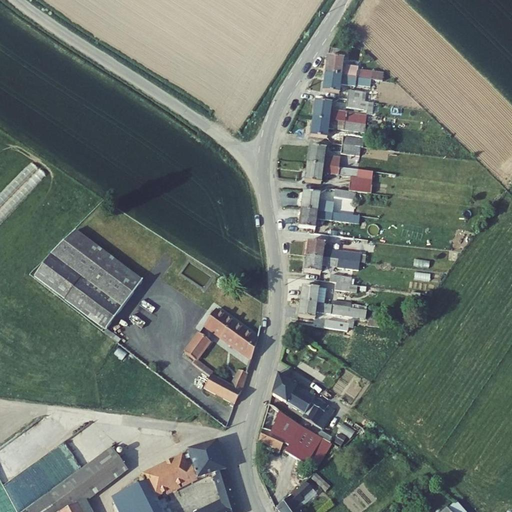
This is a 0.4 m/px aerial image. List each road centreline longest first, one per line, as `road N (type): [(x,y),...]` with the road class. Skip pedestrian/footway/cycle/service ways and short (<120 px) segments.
road 1 (tertiary): [(258,511),(245,451),(277,305),(263,169)]
road 2 (residential): [(263,169),(17,0)]
road 3 (track): [(247,436),(0,403)]
road 4 (tertiary): [(263,169),(280,101),(345,0)]
